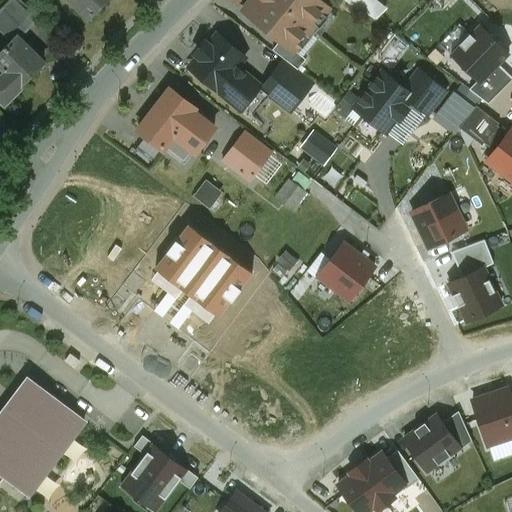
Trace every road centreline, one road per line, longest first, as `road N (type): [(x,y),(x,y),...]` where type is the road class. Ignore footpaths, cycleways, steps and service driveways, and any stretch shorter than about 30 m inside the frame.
road 1 (residential): [(0,274),(287,483)]
road 2 (residential): [(460,364),(381,404),(287,483)]
road 3 (tertiary): [(0,248),(80,112)]
road 4 (tertiary): [(183,0),(80,112)]
